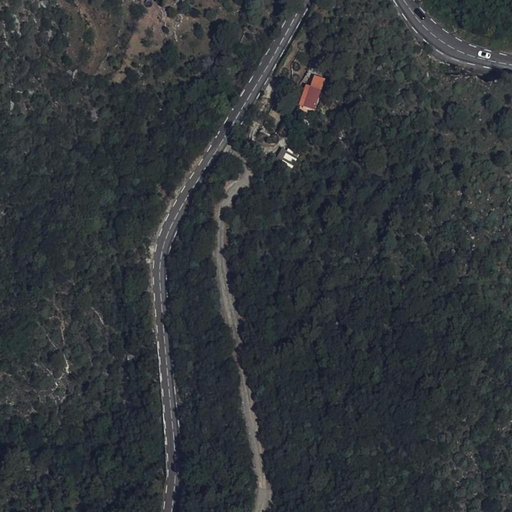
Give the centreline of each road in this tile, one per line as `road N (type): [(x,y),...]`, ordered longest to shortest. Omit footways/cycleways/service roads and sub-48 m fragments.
road 1 (unclassified): [(260,511),(221,231),(246,169),(219,143)]
road 2 (tertiary): [(219,143),(173,222),(161,263),(171,511)]
road 3 (tertiary): [(306,0),(219,143)]
road 4 (tertiary): [(511,61),(449,43),(406,0)]
